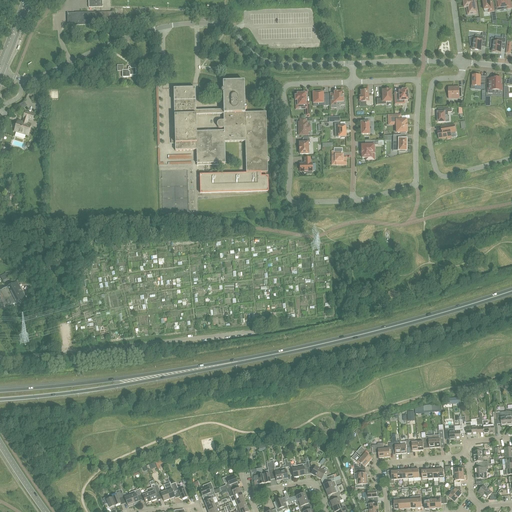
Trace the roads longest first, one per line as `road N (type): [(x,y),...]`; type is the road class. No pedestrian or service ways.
road 1 (unclassified): [(285,328),(0,358)]
road 2 (trunk): [(0,399),(268,355)]
road 3 (trunk): [(268,355),(0,391)]
road 4 (trunk): [(268,355),(511,291)]
road 5 (residential): [(352,82),(288,83),(283,91),(291,201),(353,201)]
road 6 (residential): [(353,201),(416,185),(419,99),(418,80),(353,82)]
road 7 (residential): [(460,62),(459,78),(432,84),(428,103),(437,174),(511,158)]
road 8 (residential): [(32,78),(155,30),(225,27)]
road 9 (residential): [(353,65),(276,65),(225,27)]
road 10 (residential): [(386,511),(379,464),(468,456)]
